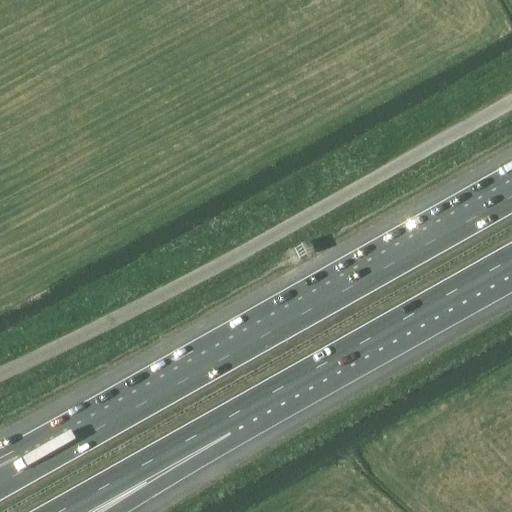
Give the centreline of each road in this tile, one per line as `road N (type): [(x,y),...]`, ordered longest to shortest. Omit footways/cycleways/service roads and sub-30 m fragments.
road 1 (unclassified): [(0,374),(241,254),(511,101)]
road 2 (motorway): [(511,196),(25,467)]
road 3 (motorway): [(219,423),(511,258)]
road 4 (motorway): [(61,511),(219,423)]
road 5 (motorway): [(100,511),(219,423)]
